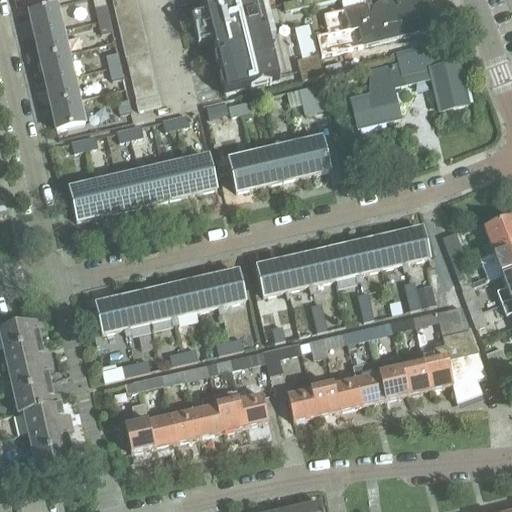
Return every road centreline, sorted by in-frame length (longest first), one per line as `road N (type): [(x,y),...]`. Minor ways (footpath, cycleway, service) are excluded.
road 1 (residential): [(55,280),(423,195),(511,163)]
road 2 (residential): [(55,280),(0,45)]
road 3 (residential): [(109,511),(55,280)]
road 4 (residential): [(148,511),(330,475)]
road 5 (residential): [(330,475),(511,460)]
